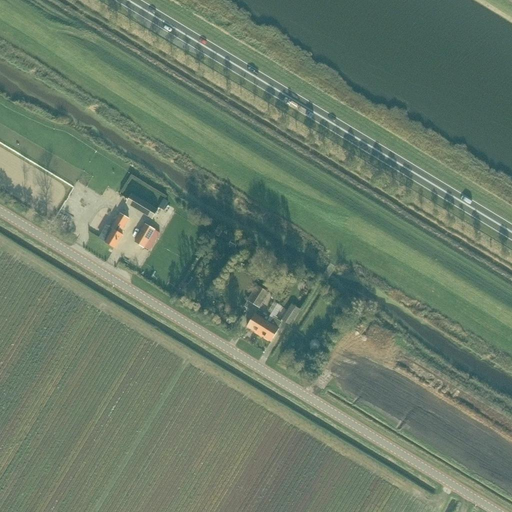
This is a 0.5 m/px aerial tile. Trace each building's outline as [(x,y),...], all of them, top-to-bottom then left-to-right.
[(103,176),(97,187),(109,194),(115,182),(103,176)] [(126,204),(153,219),(159,210),(132,194),(126,204)] [(115,248),(123,235),(121,234),(130,220),(121,214),(112,229),(108,226),(100,238),(115,248)] [(161,233),(155,230),(146,224),(135,243),(144,248),(150,238),(156,242),(161,233)] [(239,244),(232,240),(229,245),(236,249),(239,244)] [(276,285),(282,289),(287,281),(285,280),(288,276),(283,273),(276,285)] [(260,309),(270,293),(257,285),(247,301),(260,309)] [(275,302),(269,312),(272,314),(278,304),(275,302)] [(301,309),(292,304),(282,320),(291,326),(301,309)] [(268,321),(270,318),(259,311),(256,314),(256,313),(247,327),(259,335),(268,321)] [(259,335),(271,342),(280,329),(279,328),(282,323),(274,317),(271,322),(268,321),(259,335)] [(324,338),(319,343),(325,349),(330,343),(324,338)]
